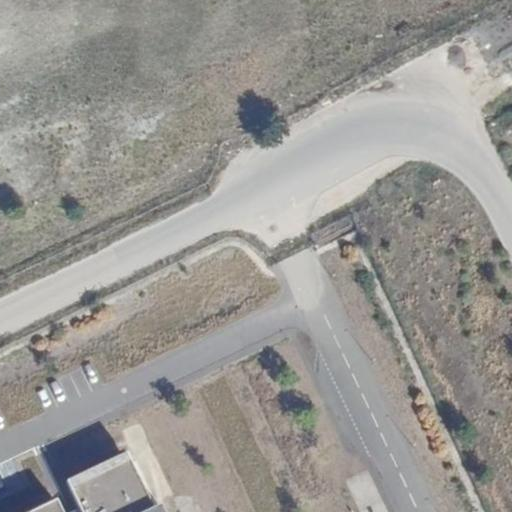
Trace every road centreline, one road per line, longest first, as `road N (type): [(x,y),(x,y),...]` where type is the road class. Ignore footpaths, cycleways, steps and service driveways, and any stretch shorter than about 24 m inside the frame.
road 1 (unclassified): [(511,229),(484,171),(440,128),(389,129),(264,190)]
road 2 (unclassified): [(0,323),(264,190)]
road 3 (unknown): [(414,124),(511,55)]
